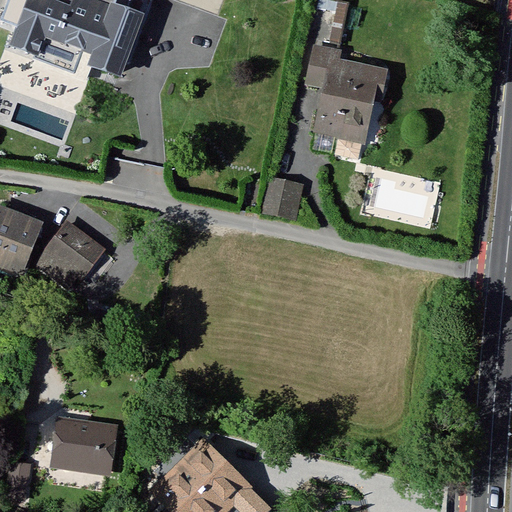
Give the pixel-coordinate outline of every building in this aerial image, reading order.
[(26,0),(9,44),(78,71),(83,58),(120,72),(147,0),(26,0)] [(388,58),(308,40),(299,77),(318,81),(307,128),(360,140),(370,97),(378,98),(388,58)] [(265,212),(299,217),(305,180),(271,175),(265,212)] [(40,225),(0,206),(0,269),(17,277),(40,225)] [(100,246),(65,220),(30,267),(65,293),(100,246)] [(114,415),(52,409),(46,470),(108,476),(114,415)] [(218,511),(245,484),(196,437),(145,490),(167,511),(218,511)] [(11,459),(9,497),(30,498),(33,460),(11,459)]
